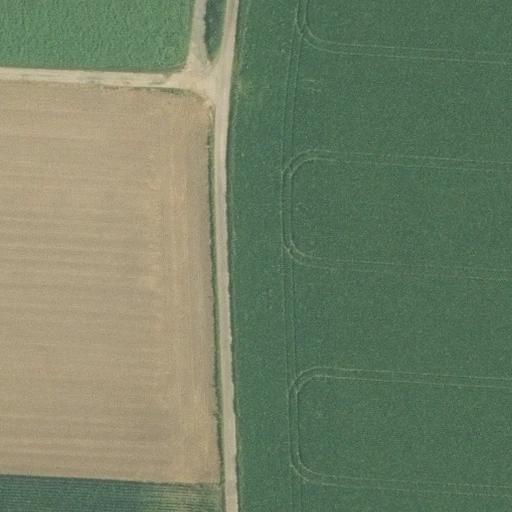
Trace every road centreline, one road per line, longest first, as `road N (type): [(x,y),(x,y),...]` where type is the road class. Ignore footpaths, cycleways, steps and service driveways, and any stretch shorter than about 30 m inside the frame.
road 1 (track): [(233,511),(220,85),(231,0)]
road 2 (track): [(220,85),(0,76)]
